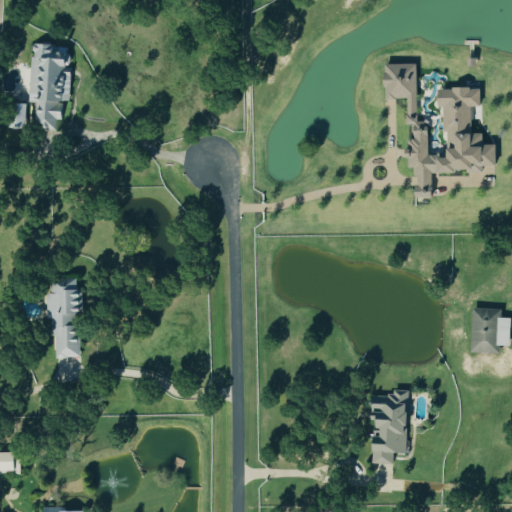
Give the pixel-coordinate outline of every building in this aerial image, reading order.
[(32,103),(38,103),(37,128),(58,129),(58,120),(64,121),(65,102),(72,102),(73,69),(72,69),(73,54),(56,53),(56,45),(34,44),(32,103)] [(440,93),(452,161),(434,156),(428,122),(425,122),(415,63),(385,68),(391,101),(413,97),(406,124),(415,127),(418,139),(411,140),(412,150),(408,150),(412,172),(422,174),(418,189),(420,200),(432,198),(437,178),(486,170),(486,168),(501,166),(497,145),(487,146),(484,133),(476,135),(472,109),(485,106),(481,86),(440,93)] [(28,129),(28,105),(15,105),(14,128),(28,129)] [(82,357),(81,312),(83,312),(82,278),(54,278),(54,293),(49,293),(50,319),(54,319),(54,335),(58,335),(58,357),(82,357)] [(502,353),(502,345),(511,345),(511,317),(504,317),(505,308),(475,308),(474,352),(502,353)] [(411,393),(376,392),(375,419),(381,420),(380,427),(384,427),(384,435),(377,435),(376,463),(396,464),(396,452),(409,453),(411,393)] [(0,451),(0,472),(21,473),(21,452),(0,451)]
